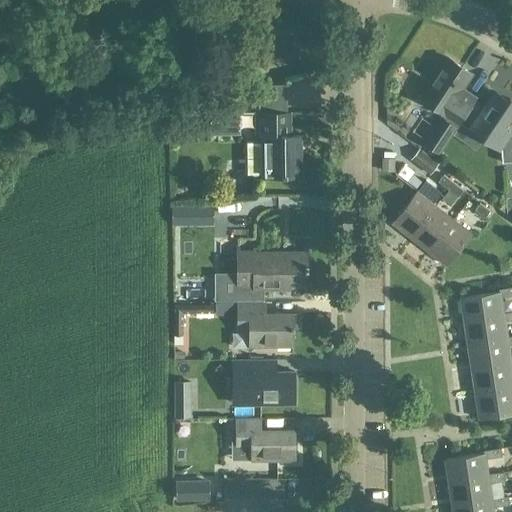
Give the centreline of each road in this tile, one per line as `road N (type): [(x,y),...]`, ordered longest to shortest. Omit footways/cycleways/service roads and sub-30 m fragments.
road 1 (residential): [(352,511),(351,0)]
road 2 (unknown): [(160,112),(331,72)]
